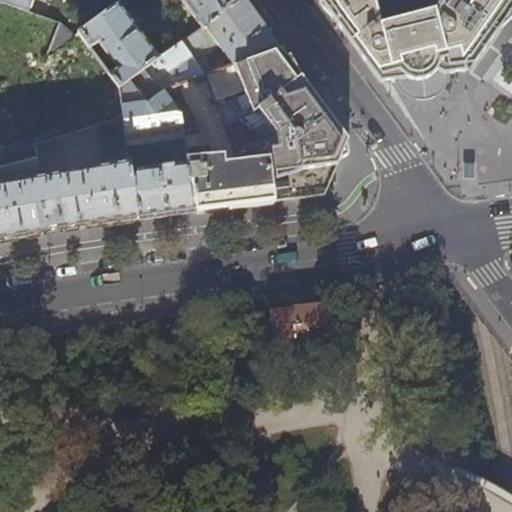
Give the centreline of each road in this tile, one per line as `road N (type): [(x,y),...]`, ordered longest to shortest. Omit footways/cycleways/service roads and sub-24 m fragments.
road 1 (residential): [(0,304),(455,232)]
road 2 (tertiary): [(289,0),(455,232)]
